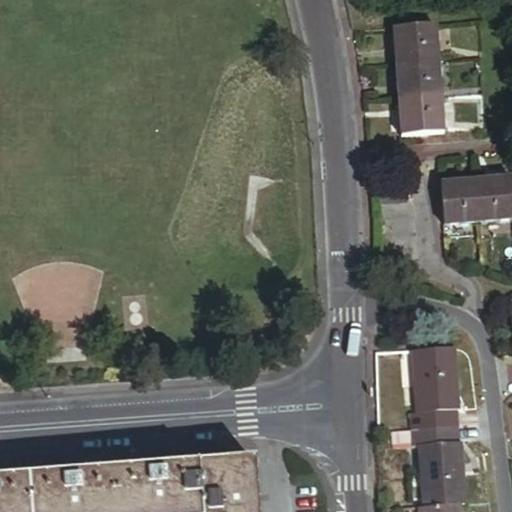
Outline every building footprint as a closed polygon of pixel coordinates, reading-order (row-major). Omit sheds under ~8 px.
[(436,64),(433,26),(391,30),(394,67),(436,64)] [(436,64),(394,67),(397,103),(439,100),(436,64)] [(397,103),(400,138),(442,134),(439,100),(397,103)] [(511,196),(511,181),(475,183),(477,224),(511,221),(511,196)] [(475,183),(438,186),(441,226),(477,224),(475,183)] [(377,206),(404,204),(403,188),(376,190),(377,206)] [(405,220),(404,204),(377,206),(378,222),(405,220)] [(406,235),(405,220),(378,222),(379,237),(406,235)] [(406,235),(379,237),(380,251),(407,249),(406,235)] [(407,249),(380,251),(381,267),(408,265),(407,249)] [(450,350),(416,353),(418,380),(412,381),(415,416),(405,416),(407,432),(454,429),(453,413),(449,414),(447,386),(453,386),(450,350)] [(407,432),(390,434),(391,451),(417,449),(419,483),(425,483),(427,509),(457,507),(462,507),(459,473),(453,474),(451,446),(455,446),(454,429),(407,432)] [(255,511),(252,465),(0,484),(0,511),(255,511)]
